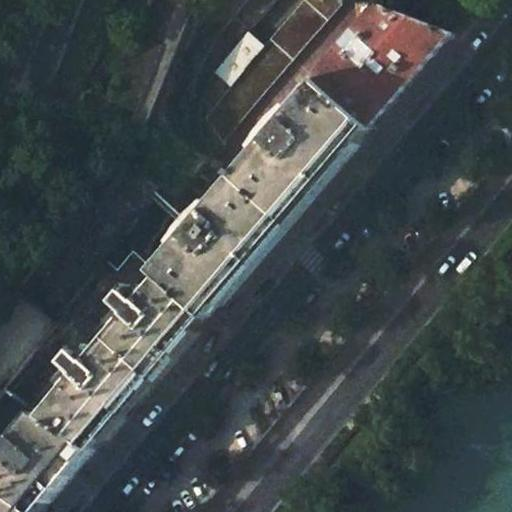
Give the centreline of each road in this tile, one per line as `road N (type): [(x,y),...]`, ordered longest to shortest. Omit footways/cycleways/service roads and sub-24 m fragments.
road 1 (primary): [(255,511),(511,202)]
road 2 (primary): [(511,33),(336,237)]
road 3 (residential): [(148,511),(297,338),(269,314)]
road 4 (residential): [(336,237),(363,260),(511,88)]
road 5 (primary): [(269,314),(101,511)]
